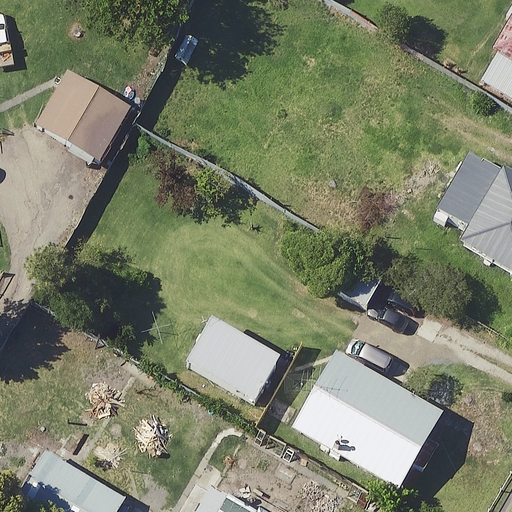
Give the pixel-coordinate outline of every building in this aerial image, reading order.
[(511,0),(506,0),(459,81),(511,112),(511,0)] [(119,111),(53,76),(24,130),(90,165),(119,111)] [(511,275),(511,186),(453,154),(421,211),(452,228),(443,245),(509,282),(511,275)] [(370,281),(342,266),(327,294),(355,309),(370,281)] [(266,363),(194,322),(169,365),(242,406),(266,363)] [(430,416),(317,354),(274,432),(388,494),(430,416)] [(105,511),(113,499),(44,459),(12,511),(105,511)] [(238,511),(215,498),(221,488),(186,467),(159,511),(238,511)]
